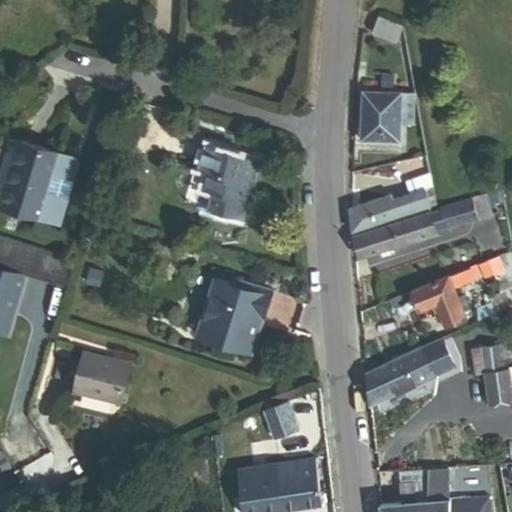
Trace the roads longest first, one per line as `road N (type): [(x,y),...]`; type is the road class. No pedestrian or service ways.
road 1 (tertiary): [(329,137),(336,360),(356,511)]
road 2 (residential): [(329,137),(70,62)]
road 3 (tertiary): [(344,0),(329,137)]
